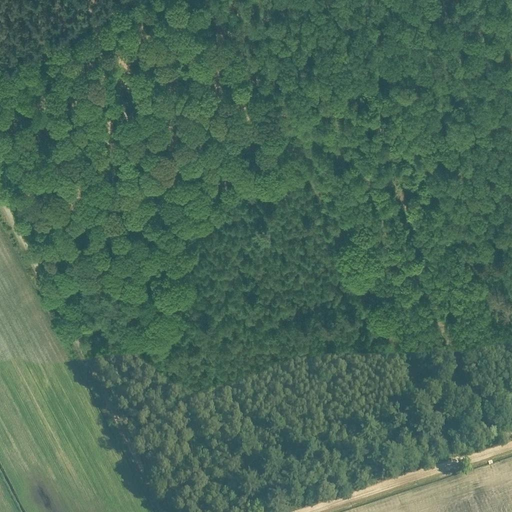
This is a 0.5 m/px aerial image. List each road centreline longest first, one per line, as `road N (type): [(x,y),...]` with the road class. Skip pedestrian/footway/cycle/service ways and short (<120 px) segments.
road 1 (track): [(277,115),(458,464)]
road 2 (track): [(277,115),(205,0),(0,137)]
road 3 (track): [(511,230),(476,245),(460,239),(402,94),(388,78),(277,115)]
road 4 (track): [(161,511),(0,203)]
road 5 (track): [(511,446),(311,511)]
